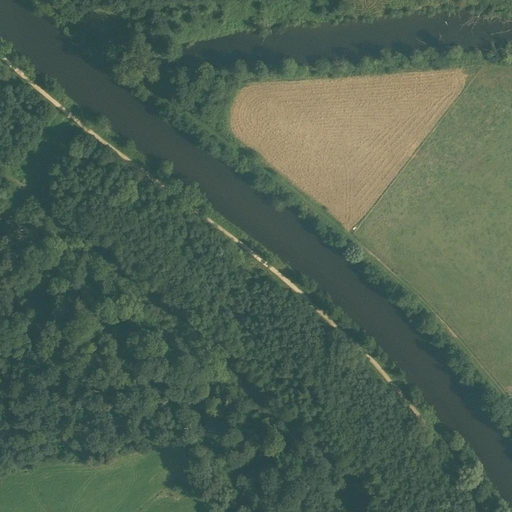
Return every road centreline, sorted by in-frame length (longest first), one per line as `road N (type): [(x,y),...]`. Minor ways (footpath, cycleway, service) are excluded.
road 1 (track): [(486,511),(364,354),(0,54)]
road 2 (track): [(0,174),(94,238),(216,349),(352,486),(362,511)]
road 3 (track): [(511,404),(424,300),(345,234)]
